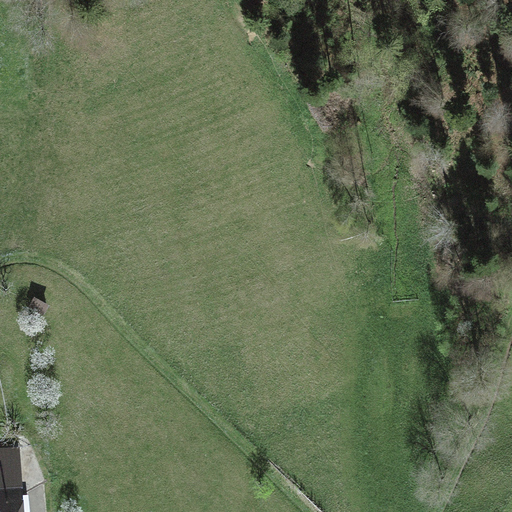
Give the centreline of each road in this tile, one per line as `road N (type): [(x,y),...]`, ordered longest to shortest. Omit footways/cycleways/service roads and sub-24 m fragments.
road 1 (track): [(0,261),(53,52)]
road 2 (track): [(52,0),(53,52),(0,98)]
